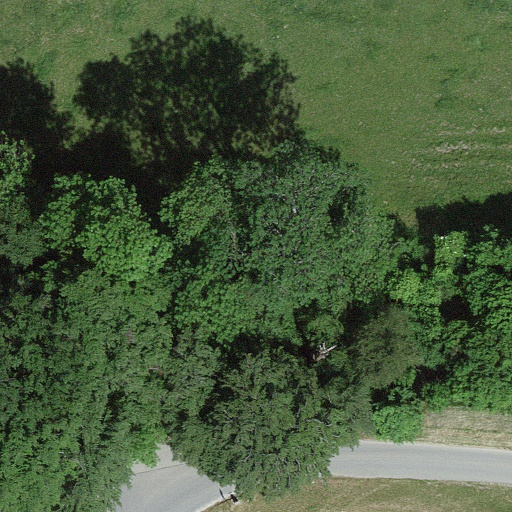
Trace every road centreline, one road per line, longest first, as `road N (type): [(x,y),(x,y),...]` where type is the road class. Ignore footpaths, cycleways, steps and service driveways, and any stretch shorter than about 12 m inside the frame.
road 1 (unclassified): [(511,468),(277,458),(187,489)]
road 2 (unclassified): [(0,483),(80,474),(187,489)]
